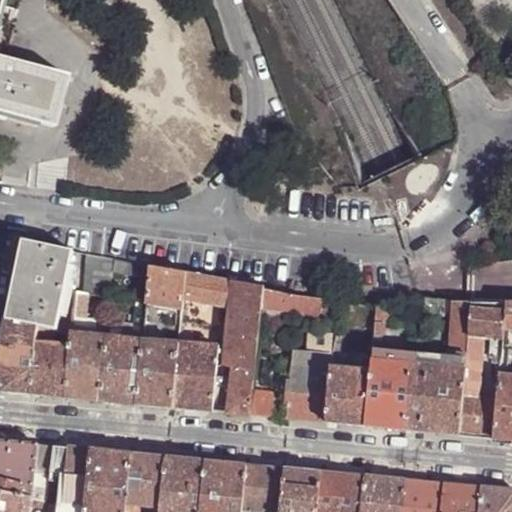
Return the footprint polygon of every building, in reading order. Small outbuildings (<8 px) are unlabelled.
[(0,0),(0,113),(6,115),(53,128),(67,78),(6,61),(16,24),(10,23),(13,12),(19,13),(22,0),(0,0)] [(5,324),(37,328),(56,331),(73,254),(22,244),(12,292),(5,324)] [(87,297),(109,301),(112,275),(113,261),(89,256),(85,296),(87,297)] [(112,275),(149,280),(150,269),(113,261),(112,275)] [(147,305),(182,309),(182,302),(185,275),(150,269),(149,280),(147,305)] [(185,275),(182,302),(222,306),(225,283),(185,275)] [(252,392),(259,323),(261,310),(263,290),(235,285),(226,368),(231,369),(226,415),(241,416),(249,417),(252,392)] [(295,317),(336,321),(337,303),(263,290),(261,310),(295,314),(295,317)] [(74,295),(73,317),(85,319),(87,297),(85,296),(74,295)] [(423,301),(421,330),(449,332),(447,356),(449,357),(449,359),(419,356),(411,432),(436,434),(457,436),(461,397),(464,355),(467,334),(469,302),(423,301)] [(464,355),(461,397),(457,436),(477,438),(492,440),(496,400),(476,399),(481,335),(490,336),(489,350),(500,351),(502,331),(505,304),(500,304),(469,302),(467,334),(464,355)] [(502,331),(511,331),(511,303),(505,304),(502,331)] [(376,309),(375,323),(383,324),(390,325),(390,307),(376,309)] [(261,310),(259,323),(294,327),(295,317),(295,314),(261,310)] [(375,323),(372,348),(381,349),(383,324),(375,323)] [(11,395),(30,397),(36,344),(37,328),(5,324),(0,349),(0,392),(2,395),(11,395)] [(83,402),(101,403),(106,339),(71,333),(70,348),(66,400),(83,402)] [(407,338),(406,354),(372,351),(371,355),(370,373),(365,428),(384,430),(411,432),(419,356),(420,339),(407,338)] [(120,405),(137,407),(143,342),(106,339),(101,403),(120,405)] [(153,409),(171,410),(177,345),(143,342),(137,407),(153,409)] [(44,399),(66,400),(70,348),(36,344),(30,397),(44,399)] [(192,412),(211,414),(218,349),(177,345),(171,410),(192,412)] [(340,371),(370,373),(371,355),(342,353),(340,371)] [(309,423),(326,424),(331,370),(332,358),(293,354),(286,421),(309,423)] [(347,426),(365,428),(370,373),(340,371),(331,370),(326,424),(347,426)] [(496,400),(492,440),(511,441),(511,377),(498,377),(496,400)] [(264,419),(275,420),(275,417),(278,417),(279,394),(252,392),(249,417),(264,419)] [(0,494),(31,500),(36,469),(50,471),(53,448),(0,442),(0,494)] [(64,503),(68,504),(67,511),(84,511),(85,506),(91,451),(76,450),(69,449),(64,503)] [(109,453),(91,451),(85,506),(84,511),(125,511),(126,506),(131,455),(109,453)] [(150,457),(131,455),(126,506),(161,509),(166,458),(150,457)] [(185,460),(166,458),(161,509),(161,511),(202,511),(207,462),(185,460)] [(226,464),(207,462),(202,511),(242,511),(243,511),(246,466),(226,464)] [(264,468),(246,466),(243,511),(261,511),(282,511),(286,470),(264,468)] [(298,471),(286,470),(282,511),(318,511),(321,473),(298,471)] [(362,511),(365,477),(340,475),(321,473),(318,511),(362,511)] [(381,478),(365,477),(362,511),(403,511),(405,481),(381,478)] [(405,481),(403,511),(441,511),(445,484),(423,482),(405,481)] [(464,486),(445,484),(441,511),(480,511),(482,488),(464,486)] [(511,511),(511,490),(497,489),(482,488),(480,511),(511,511)] [(31,500),(0,494),(0,511),(29,511),(30,507),(46,510),(47,503),(31,500)]
